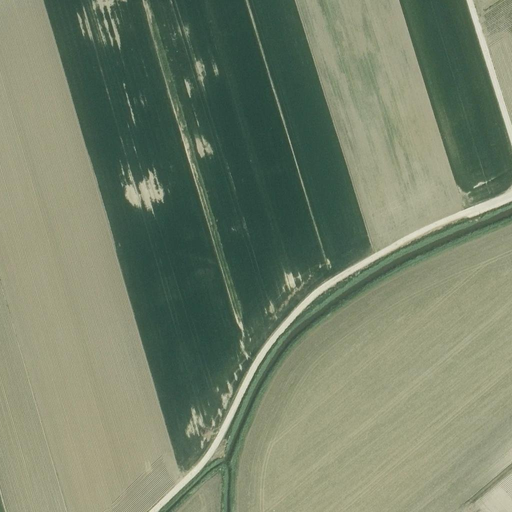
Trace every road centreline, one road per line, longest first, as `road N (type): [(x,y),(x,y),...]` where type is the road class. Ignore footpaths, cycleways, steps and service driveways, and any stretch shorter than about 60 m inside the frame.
road 1 (unclassified): [(152,511),(211,450),(252,368),(307,300),(393,244),(511,192)]
road 2 (unclassified): [(511,137),(469,0)]
